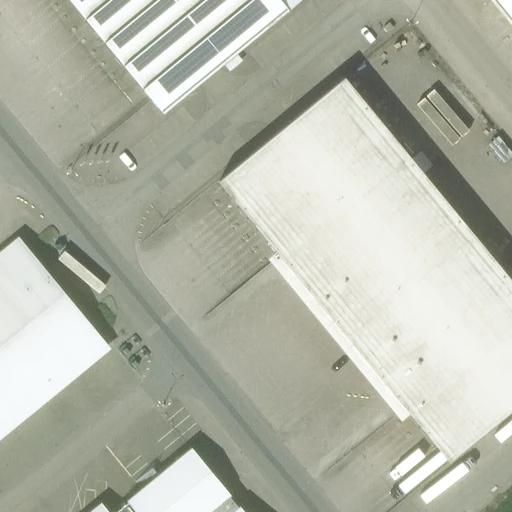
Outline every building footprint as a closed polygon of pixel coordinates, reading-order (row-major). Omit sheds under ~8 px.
[(288,11),(279,0),(68,0),(163,114),(288,11)] [(511,0),(489,0),(511,27),(511,0)] [(218,182),(370,367),(448,462),(511,409),(511,283),(344,79),(218,182)] [(432,166),(420,151),(410,160),(422,174),(432,166)] [(0,424),(101,342),(24,248),(0,267),(0,424)]
